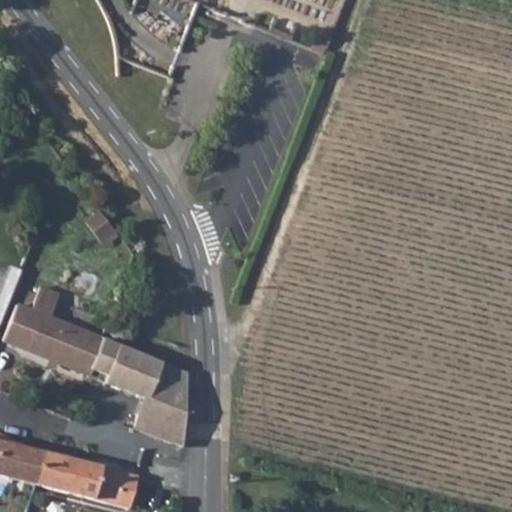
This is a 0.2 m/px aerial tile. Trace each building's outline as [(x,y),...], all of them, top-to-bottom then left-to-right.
[(306,47),(321,53),(328,36),(313,30),(306,47)] [(98,337),(14,303),(0,337),(0,339),(61,364),(83,373),(98,337)] [(98,337),(83,373),(86,374),(88,369),(101,337),(98,337)] [(144,400),(160,362),(101,337),(88,369),(104,376),(102,383),(138,397),(138,399),(144,400)] [(178,445),(182,384),(184,371),(160,362),(144,400),(138,399),(133,428),(178,445)] [(0,440),(0,477),(30,485),(39,450),(0,440)] [(30,485),(125,510),(133,475),(39,450),(30,485)]
